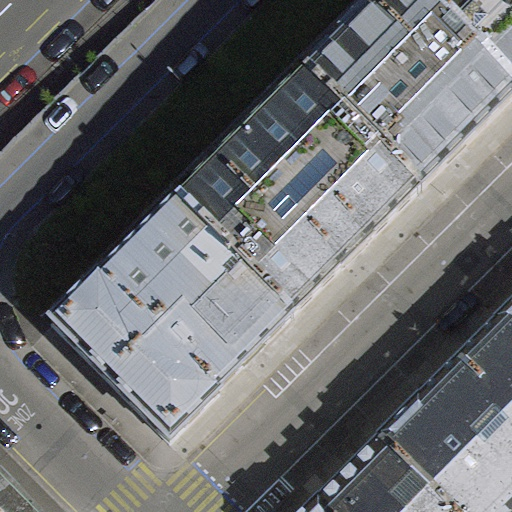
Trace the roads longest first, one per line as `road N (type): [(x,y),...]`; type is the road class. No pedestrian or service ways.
road 1 (residential): [(511,210),(205,511)]
road 2 (residential): [(128,511),(0,380)]
